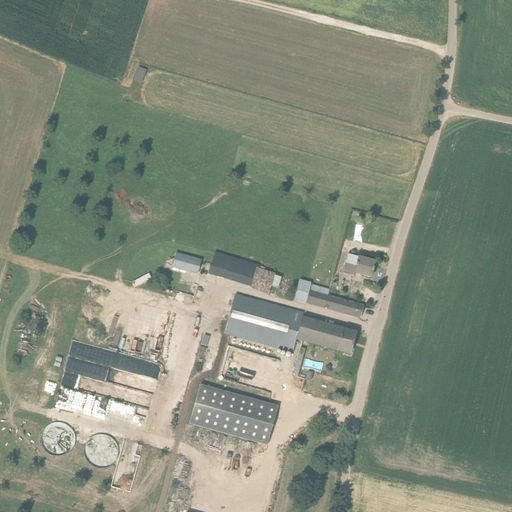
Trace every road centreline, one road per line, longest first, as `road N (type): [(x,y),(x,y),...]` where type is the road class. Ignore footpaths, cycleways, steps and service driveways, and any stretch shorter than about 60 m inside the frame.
road 1 (unclassified): [(341,511),(349,443),(394,258),(442,107)]
road 2 (track): [(450,52),(243,0)]
